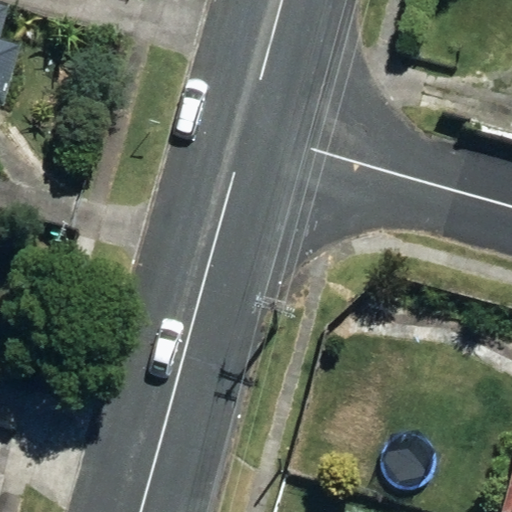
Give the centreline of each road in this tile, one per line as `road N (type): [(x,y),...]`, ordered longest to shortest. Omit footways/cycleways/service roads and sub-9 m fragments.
road 1 (tertiary): [(139,511),(245,132)]
road 2 (residential): [(245,132),(511,207)]
road 3 (tertiary): [(245,132),(282,0)]
